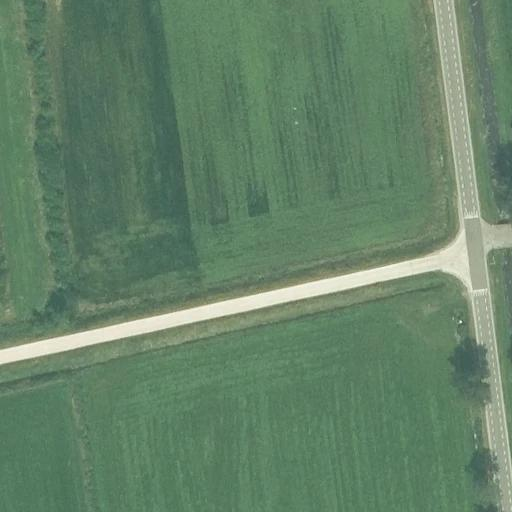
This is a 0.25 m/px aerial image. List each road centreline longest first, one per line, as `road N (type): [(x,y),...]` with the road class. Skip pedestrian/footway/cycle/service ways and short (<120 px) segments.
road 1 (unclassified): [(0,358),(476,256)]
road 2 (tertiary): [(476,256),(443,0)]
road 3 (tertiary): [(507,511),(476,256)]
